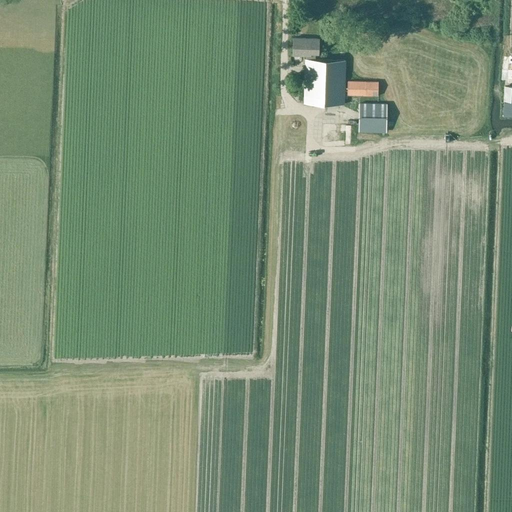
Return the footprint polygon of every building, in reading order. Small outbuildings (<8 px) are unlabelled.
[(315,56),(318,56),(319,39),(293,38),(293,55),(306,56),(306,59),(305,59),(304,103),(344,104),(345,60),(315,59),(315,56)] [(378,95),(378,81),(348,80),(347,95),(378,95)] [(511,84),(504,84),(503,99),(511,99),(511,84)] [(503,116),(511,115),(511,101),(504,101),(503,116)] [(386,131),(387,103),(360,102),(359,130),(386,131)]
